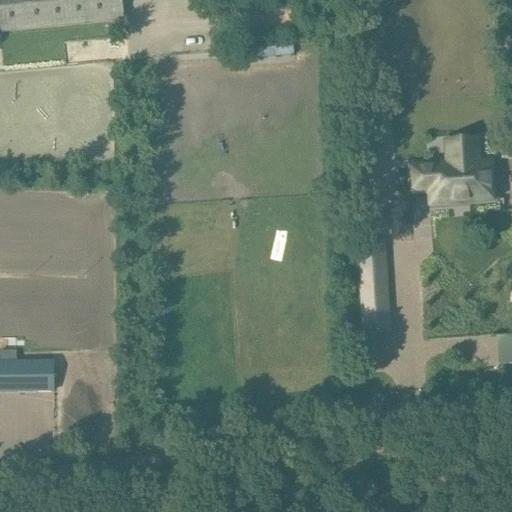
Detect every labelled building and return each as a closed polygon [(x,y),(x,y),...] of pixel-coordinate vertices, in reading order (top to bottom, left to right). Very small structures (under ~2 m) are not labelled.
[(0,0),(0,33),(124,22),(122,0),(0,0)] [(432,166),(411,168),(412,193),(436,192),(436,204),(452,203),(452,191),(468,190),(469,199),(469,202),(493,200),(491,170),(482,170),(480,170),(478,171),(477,155),(450,156),(449,156),(450,165),(445,166),(445,172),(433,173),(432,166)] [(481,282),(451,283),(454,355),(484,353),(481,282)] [(390,332),(387,285),(361,287),(364,334),(390,332)] [(424,329),(424,306),(411,306),(410,329),(424,329)] [(0,394),(54,393),(54,360),(0,361),(0,394)]
